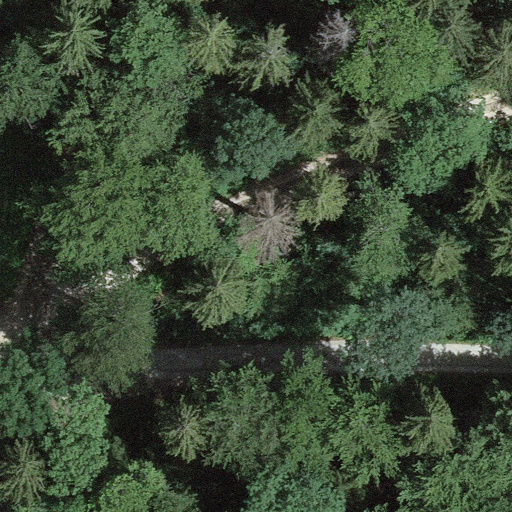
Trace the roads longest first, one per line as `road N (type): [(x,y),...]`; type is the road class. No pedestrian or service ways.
road 1 (track): [(4,361),(141,258),(511,108)]
road 2 (unclassified): [(0,360),(511,363)]
